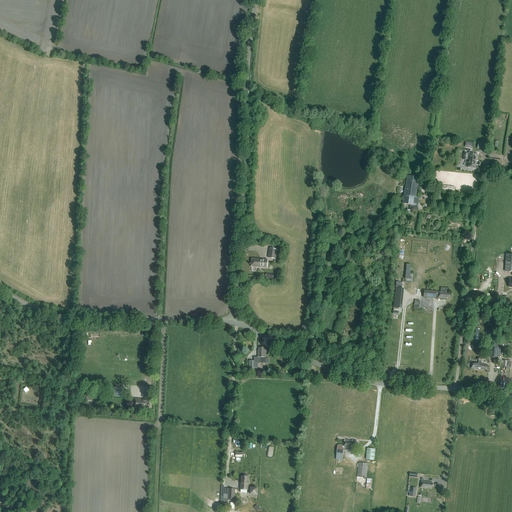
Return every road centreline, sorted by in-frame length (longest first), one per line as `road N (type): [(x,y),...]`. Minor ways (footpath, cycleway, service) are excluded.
road 1 (unclassified): [(234,322),(255,0)]
road 2 (unclassified): [(511,390),(362,382),(234,322)]
road 3 (unclassified): [(234,322),(79,318),(0,289)]
road 4 (track): [(226,478),(234,322)]
